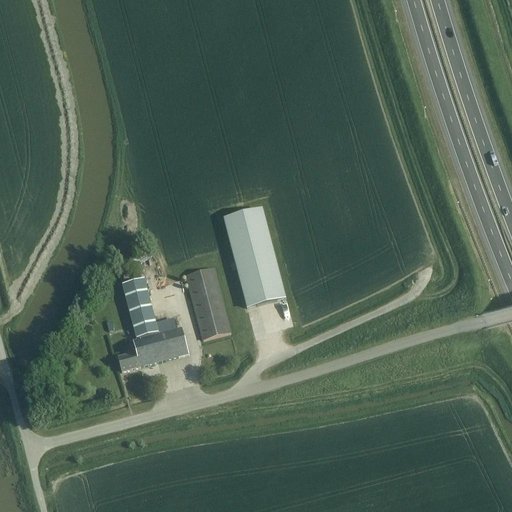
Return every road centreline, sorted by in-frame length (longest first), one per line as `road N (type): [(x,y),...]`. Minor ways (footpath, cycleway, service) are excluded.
road 1 (trunk): [(412,0),(511,278)]
road 2 (unclassified): [(252,391),(511,313)]
road 3 (unclassified): [(27,448),(252,391)]
road 4 (trunk): [(511,217),(440,0)]
road 5 (unclassified): [(252,391),(261,364),(412,295),(424,269)]
